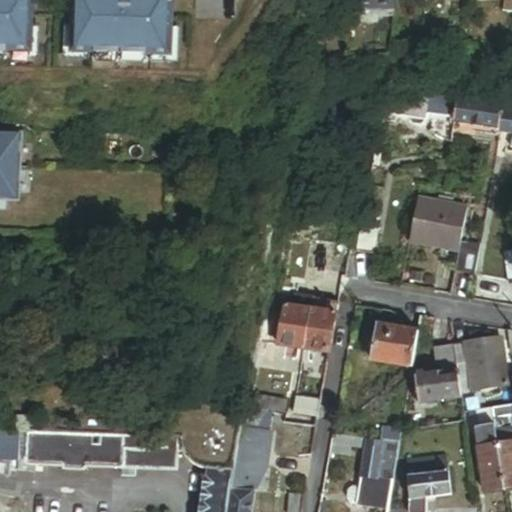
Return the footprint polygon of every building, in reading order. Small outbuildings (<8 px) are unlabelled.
[(37,26),(37,0),(0,0),(0,52),(11,53),(17,53),(36,54),(37,26)] [(177,31),(178,0),(77,0),(77,27),(76,56),(94,56),(100,56),(151,58),(158,57),(176,59),(177,31)] [(396,9),(396,0),(357,0),(357,7),(396,9)] [(43,62),(44,27),(37,26),(36,54),(17,53),(17,61),(43,62)] [(76,56),(77,27),(69,27),(68,63),(94,63),(94,56),(76,56)] [(184,66),(185,31),(177,31),(176,59),(158,57),(157,66),(184,66)] [(0,60),(11,60),(11,53),(0,52),(0,60)] [(151,65),(151,58),(100,56),(100,64),(151,65)] [(459,101),(459,97),(389,83),(382,119),(394,122),(396,114),(412,118),(411,120),(413,122),(424,125),(426,123),(426,120),(430,121),(430,115),(456,120),(459,101)] [(503,113),(503,109),(459,101),(456,120),(455,123),(500,131),(503,113)] [(511,114),(503,113),(500,131),(499,135),(507,136),(511,136),(511,114)] [(456,120),(430,115),(430,121),(427,133),(452,144),(455,123),(456,120)] [(0,200),(14,202),(17,137),(0,136),(0,200)] [(466,209),(417,200),(409,242),(458,252),(460,245),(466,209)] [(363,220),(356,255),(372,257),(378,223),(363,220)] [(461,272),(465,246),(460,245),(458,252),(455,271),(461,272)] [(475,275),(479,248),(465,246),(461,272),(475,275)] [(511,276),(511,248),(501,251),(506,278),(511,276)] [(297,300),(284,309),(277,347),(303,352),(312,302),(297,300)] [(312,302),(303,352),(329,357),(338,306),(312,302)] [(418,332),(417,339),(429,341),(433,319),(421,317),(418,332)] [(412,368),(417,339),(418,332),(376,327),(375,334),(373,345),(370,362),(412,368)] [(470,343),(490,341),(489,331),(469,333),(470,343)] [(362,344),(373,345),(375,334),(364,332),(362,344)] [(511,357),(510,343),(509,338),(499,339),(506,386),(511,385),(511,357)] [(499,339),(490,341),(470,343),(465,344),(470,390),(506,386),(499,339)] [(465,344),(454,345),(458,378),(460,391),(470,390),(465,344)] [(458,378),(454,345),(432,347),(436,375),(444,374),(445,380),(458,378)] [(460,391),(458,378),(445,380),(444,374),(436,375),(416,377),(420,404),(461,398),(460,391)] [(320,405),(295,401),(292,418),(317,423),(320,405)] [(511,405),(492,408),(493,421),(496,435),(504,489),(511,487),(511,442),(504,444),(502,434),(507,433),(511,430),(511,429),(511,405)] [(227,503),(225,511),(251,511),(254,492),(253,492),(257,466),(267,468),(271,448),(262,443),(267,414),(267,412),(242,407),(237,440),(240,440),(237,463),(233,462),(232,471),(227,503)] [(493,421),(492,408),(476,411),(478,423),(493,421)] [(262,443),(271,448),(276,415),(267,414),(262,443)] [(26,432),(0,430),(0,457),(25,458),(26,432)] [(63,433),(26,432),(25,458),(25,460),(27,463),(62,464),(63,433)] [(87,434),(63,433),(62,464),(65,468),(83,468),(86,466),(87,434)] [(123,435),(87,434),(86,466),(87,465),(122,467),(123,448),(123,435)] [(151,436),(123,435),(123,448),(136,449),(150,449),(151,436)] [(485,492),(504,489),(496,435),(489,436),(490,446),(478,448),(485,492)] [(177,437),(151,436),(150,449),(179,450),(177,444),(177,437)] [(366,455),(368,442),(331,436),(328,448),(366,455)] [(388,509),(398,447),(368,442),(366,455),(360,491),(357,506),(387,511),(388,509)] [(123,448),(122,467),(122,478),(135,478),(136,467),(136,449),(123,448)] [(150,449),(136,449),(136,467),(179,468),(179,450),(150,449)] [(448,496),(444,457),(407,461),(407,466),(412,466),(412,467),(413,467),(414,476),(406,477),(408,500),(411,500),(428,498),(448,496)] [(227,503),(232,471),(204,468),(199,500),(227,503)] [(350,505),(357,506),(360,491),(353,490),(348,493),(347,500),(350,505)] [(428,498),(411,500),(411,510),(427,510),(428,498)] [(297,511),(300,501),(290,499),(287,511),(297,511)] [(225,511),(227,503),(199,500),(197,511),(225,511)]
